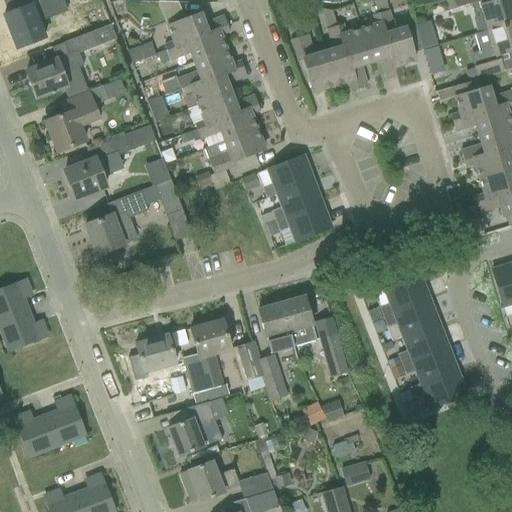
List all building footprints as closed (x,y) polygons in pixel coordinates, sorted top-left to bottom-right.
[(8,15),(4,16),(17,49),(31,43),(43,39),(37,23),(66,12),(64,7),(61,0),(23,0),(26,8),(8,15)] [(375,0),(376,5),(377,7),(378,11),(379,14),(385,12),(389,11),(387,3),(385,0),(375,0)] [(452,0),(455,9),(470,5),(474,17),(481,14),(487,32),(511,23),(511,0),(498,0),(480,5),(479,2),(482,1),(481,0),(452,0)] [(281,6),(275,7),(278,17),(284,16),(281,6)] [(379,14),(378,14),(381,22),(385,21),(398,66),(401,65),(414,61),(412,53),(405,28),(396,31),(389,11),(385,12),(379,14)] [(378,14),(371,17),(374,24),(381,22),(378,14)] [(176,48),(218,31),(219,36),(229,32),(223,17),(203,25),(199,15),(168,28),(174,43),(176,48)] [(374,24),(360,29),(370,63),(380,60),(386,81),(401,76),(398,66),(385,21),(381,22),(374,24)] [(476,80),(477,81),(504,73),(500,60),(497,60),(496,57),(511,51),(511,23),(487,32),(473,36),(478,52),(484,51),(487,63),(472,67),(476,80)] [(341,25),(328,29),(331,38),(343,34),(360,88),(366,86),(360,66),(370,63),(360,29),(347,33),(344,24),(341,25)] [(165,50),(155,55),(160,65),(169,61),(170,62),(189,53),(193,63),(225,51),(219,36),(218,31),(176,48),(174,43),(164,47),(165,50)] [(62,89),(67,100),(102,87),(102,86),(87,92),(78,69),(83,67),(78,55),(95,48),(90,33),(62,44),(67,57),(25,72),(36,99),(62,89)] [(334,49),(325,52),(335,85),(348,81),(351,91),(360,88),(343,34),(331,38),(334,49)] [(299,50),(312,92),(335,85),(325,52),(314,55),(308,35),(291,41),(294,51),(299,50)] [(128,51),(133,64),(154,55),(150,43),(128,51)] [(437,48),(423,52),(426,60),(440,56),(437,48)] [(197,72),(200,78),(231,66),(225,51),(193,63),(197,72)] [(198,107),(229,95),(226,85),(246,77),(240,62),(231,66),(200,78),(197,72),(176,81),(183,95),(191,92),(198,107)] [(472,69),(464,71),(467,82),(476,80),(472,69)] [(175,77),(160,83),(164,95),(179,89),(175,77)] [(460,85),(452,88),(455,98),(459,110),(490,101),(492,108),(503,104),(511,101),(511,94),(511,92),(511,91),(489,97),(487,88),(479,90),(477,81),(476,80),(460,85)] [(153,86),(141,90),(146,102),(158,98),(153,86)] [(45,122),(57,153),(84,142),(78,128),(98,121),(92,106),(108,100),(102,87),(67,100),(71,112),(45,122)] [(204,120),(206,125),(248,109),(250,115),(259,111),(254,96),(233,104),(229,95),(198,107),(204,120)] [(158,98),(146,102),(148,109),(163,104),(161,98),(160,97),(158,98)] [(460,113),(450,116),(454,132),(476,126),(477,129),(508,120),(505,111),(511,108),(511,101),(503,104),(492,108),(490,101),(459,110),(460,113)] [(195,131),(181,136),(183,144),(200,138),(201,140),(220,132),(223,140),(254,127),(250,115),(248,109),(206,125),(204,120),(192,125),(195,131)] [(460,151),(462,157),(511,142),(511,134),(508,120),(477,129),(482,145),(460,151)] [(147,127),(125,136),(130,147),(154,138),(149,127),(147,127)] [(204,150),(214,174),(223,171),(221,167),(263,150),(254,127),(223,140),(224,142),(204,150)] [(83,164),(64,172),(75,199),(105,188),(100,177),(121,169),(116,156),(131,151),(130,147),(125,136),(86,150),(91,163),(84,165),(83,164)] [(475,164),(478,176),(510,167),(508,160),(511,158),(511,142),(462,157),(465,167),(475,164)] [(262,188),(266,199),(312,181),(305,163),(301,164),(299,158),(267,170),(272,184),(262,188)] [(162,162),(146,168),(152,185),(168,179),(162,162)] [(474,198),(475,201),(511,189),(511,171),(510,167),(478,176),(484,195),(474,198)] [(207,173),(194,177),(198,188),(210,185),(207,173)] [(255,175),(242,180),(246,191),(259,186),(255,175)] [(159,201),(165,216),(181,210),(170,180),(140,192),(145,206),(159,201)] [(262,217),(265,226),(321,204),(312,181),(266,199),(277,195),(282,208),(271,212),(271,213),(262,217)] [(511,189),(475,201),(479,213),(500,207),(503,217),(505,217),(508,227),(508,228),(511,226),(511,189)] [(84,226),(96,256),(109,251),(136,240),(128,219),(147,212),(145,206),(140,192),(111,203),(115,215),(84,226)] [(289,228),(295,242),(327,230),(324,224),(328,222),(321,204),(265,226),(269,236),(289,228)] [(511,303),(511,264),(497,269),(498,272),(492,274),(502,307),(511,303)] [(389,304),(379,308),(383,318),(429,300),(422,282),(418,284),(416,278),(384,290),(389,304)] [(0,322),(27,312),(22,299),(30,296),(25,281),(0,290),(0,322)] [(280,304),(293,349),(316,342),(304,297),(280,304)] [(397,324),(402,338),(434,325),(432,320),(436,318),(429,300),(383,318),(387,328),(397,324)] [(257,311),(269,355),(293,349),(280,304),(257,311)] [(377,308),(367,312),(371,322),(381,318),(377,308)] [(8,350),(8,351),(46,337),(40,322),(32,325),(27,312),(0,322),(0,329),(4,339),(9,337),(13,348),(8,350)] [(382,318),(371,322),(375,334),(386,329),(382,318)] [(331,319),(316,323),(320,339),(331,379),(347,375),(336,336),(331,319)] [(197,355),(181,360),(191,395),(193,394),(195,404),(228,395),(225,385),(222,386),(214,355),(230,350),(221,321),(190,330),(197,355)] [(397,355),(401,365),(447,347),(440,330),(436,331),(434,325),(402,338),(408,351),(397,355)] [(138,356),(128,358),(135,381),(146,378),(145,374),(154,371),(157,381),(178,376),(167,336),(135,345),(138,356)] [(253,342),(231,349),(232,352),(242,383),(247,381),(262,377),(256,361),(259,360),(254,345),(253,342)] [(390,342),(380,346),(382,352),(393,348),(390,342)] [(410,388),(410,389),(456,371),(447,347),(401,365),(405,376),(416,372),(420,384),(410,388)] [(259,360),(256,361),(262,377),(265,388),(270,402),(287,396),(274,356),(273,355),(259,360)] [(397,358),(386,362),(388,367),(389,369),(400,365),(397,358)] [(390,370),(393,380),(394,380),(404,376),(400,366),(390,370)] [(425,395),(430,409),(462,397),(459,391),(463,389),(456,371),(410,389),(414,399),(425,395)] [(170,380),(174,395),(186,392),(182,377),(170,380)] [(409,391),(399,394),(403,404),(412,400),(409,391)] [(45,417),(56,446),(72,440),(69,435),(81,430),(83,436),(84,435),(69,398),(55,404),(58,412),(45,417)] [(190,420),(167,429),(178,457),(197,449),(221,440),(206,403),(186,409),(190,420)] [(14,419),(28,457),(29,456),(27,451),(39,447),(41,452),(56,446),(45,417),(32,422),(29,414),(14,419)] [(262,426),(254,429),(258,441),(267,437),(262,426)] [(304,439),(313,443),(318,433),(308,429),(304,439)] [(264,442),(269,454),(279,450),(275,438),(264,442)] [(262,441),(255,443),(269,479),(275,477),(262,441)] [(351,443),(346,445),(345,442),(333,447),(337,458),(354,452),(351,443)] [(211,462),(179,475),(185,491),(194,488),(199,502),(223,493),(222,491),(237,486),(236,483),(232,470),(216,476),(211,462)] [(339,469),(345,488),(354,485),(348,467),(339,469)] [(265,473),(236,483),(237,486),(239,486),(244,500),(272,492),(265,473)] [(287,474),(273,478),(277,489),(291,485),(287,474)] [(75,494),(81,511),(101,511),(111,509),(112,511),(113,511),(100,476),(85,482),(88,490),(75,494)] [(342,489),(318,495),(322,511),(348,511),(348,508),(342,489)] [(44,497),(49,511),(81,511),(75,494),(62,499),(59,492),(44,497)] [(234,511),(259,511),(276,506),(277,505),(277,507),(278,506),(272,492),(244,500),(243,500),(231,504),(234,511)]
